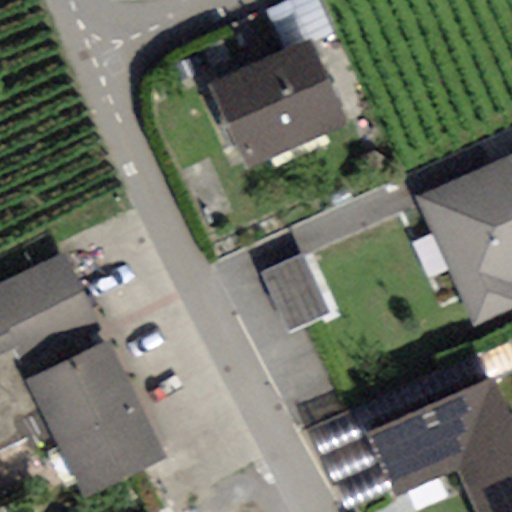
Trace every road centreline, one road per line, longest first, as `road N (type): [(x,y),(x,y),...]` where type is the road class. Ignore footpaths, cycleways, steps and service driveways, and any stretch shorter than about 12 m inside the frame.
road 1 (residential): [(87,49),(255,421),(313,511)]
road 2 (residential): [(87,49),(197,0)]
